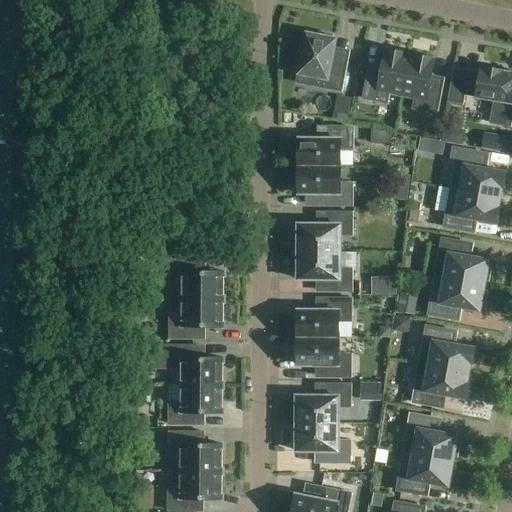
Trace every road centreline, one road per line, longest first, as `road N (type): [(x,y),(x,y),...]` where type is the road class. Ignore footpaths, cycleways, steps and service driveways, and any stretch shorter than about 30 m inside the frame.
road 1 (residential): [(260,511),(264,0)]
road 2 (residential): [(0,215),(6,0)]
road 3 (residential): [(511,24),(390,0)]
